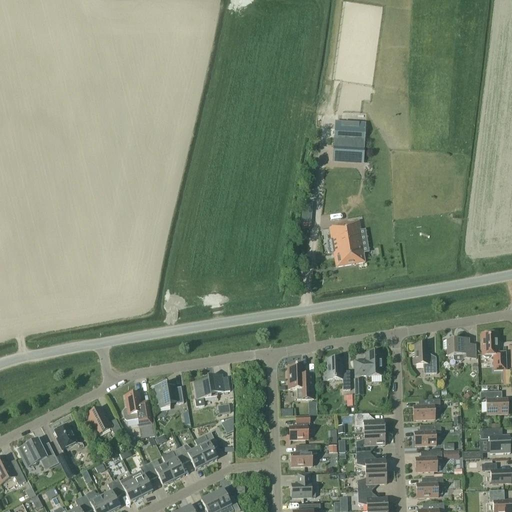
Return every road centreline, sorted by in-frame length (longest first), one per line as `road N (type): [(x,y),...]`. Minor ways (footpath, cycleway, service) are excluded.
road 1 (unclassified): [(101,343),(511,275)]
road 2 (residential): [(401,511),(394,333)]
road 3 (residential): [(111,385),(137,372),(272,353)]
road 4 (residential): [(144,511),(234,466),(277,465)]
road 5 (residential): [(0,440),(111,385)]
road 6 (residential): [(272,353),(394,333)]
